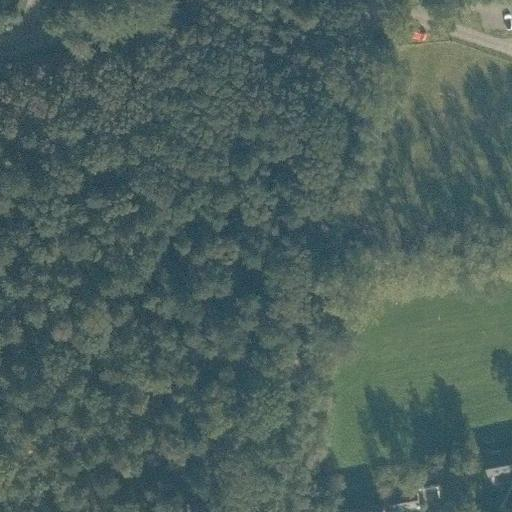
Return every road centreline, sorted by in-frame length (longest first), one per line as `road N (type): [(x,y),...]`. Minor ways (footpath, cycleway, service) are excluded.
road 1 (unclassified): [(254,511),(377,0)]
road 2 (unclassified): [(24,42),(151,0)]
